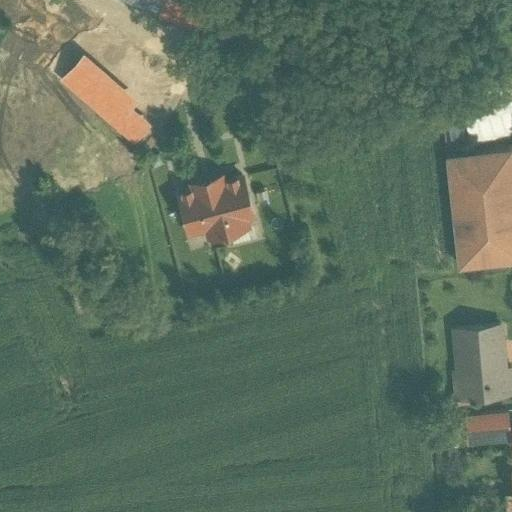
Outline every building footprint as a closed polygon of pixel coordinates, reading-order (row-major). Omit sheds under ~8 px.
[(164,0),(134,0),(160,11),(164,0)] [(209,0),(164,0),(160,11),(197,28),(209,0)] [(156,97),(81,34),(44,79),(23,104),(32,112),(99,168),(138,120),(156,97)] [(99,168),(32,112),(13,134),(80,191),(99,168)] [(511,144),(447,152),(459,263),(511,257),(511,144)] [(193,184),(175,189),(188,231),(204,226),(206,235),(245,225),(241,212),(254,209),(244,170),(222,175),(220,167),(190,173),(193,184)] [(500,323),(457,327),(460,370),(468,369),(471,395),(511,390),(511,367),(505,368),(500,323)] [(511,408),(495,411),(496,421),(511,419),(511,408)]
